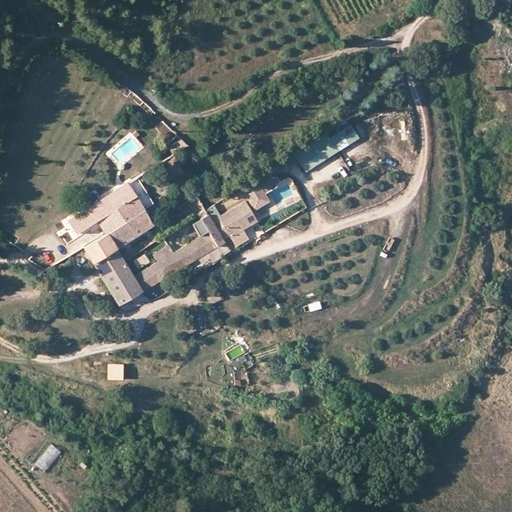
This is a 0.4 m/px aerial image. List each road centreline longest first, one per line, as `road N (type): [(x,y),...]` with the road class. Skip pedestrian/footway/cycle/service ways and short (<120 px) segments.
road 1 (track): [(46,361),(134,336),(149,308),(247,256),(410,195),(421,129),(395,38)]
road 2 (track): [(455,0),(395,38),(277,74),(205,116),(169,111),(62,38),(37,42),(20,57),(0,102)]
road 3 (track): [(410,195),(421,220),(405,275),(381,321),(342,341),(347,372),(388,403),(445,417),(495,402)]
road 4 (track): [(0,341),(98,380),(219,378)]
